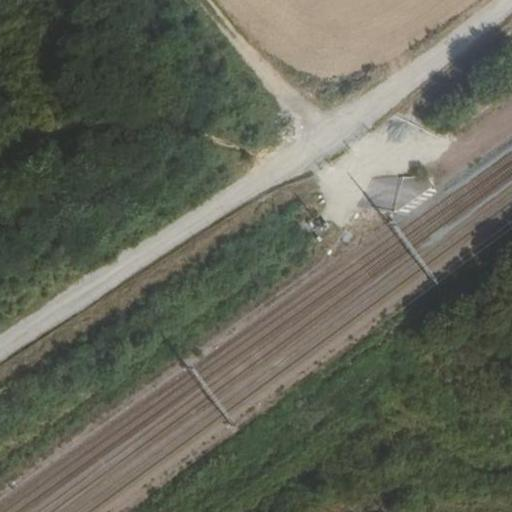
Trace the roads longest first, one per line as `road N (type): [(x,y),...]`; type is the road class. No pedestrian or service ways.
road 1 (unclassified): [(509,0),(314,146),(0,352)]
road 2 (track): [(191,0),(314,146)]
